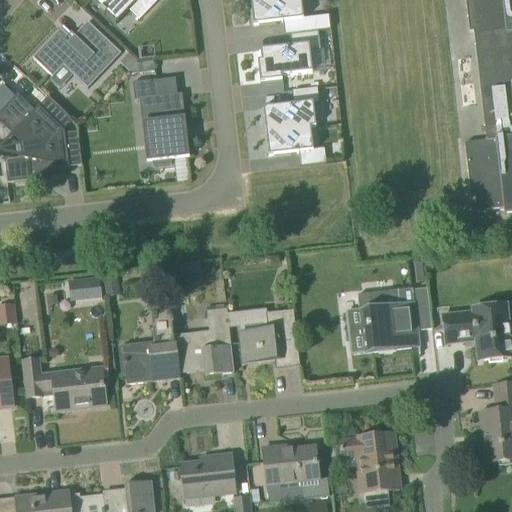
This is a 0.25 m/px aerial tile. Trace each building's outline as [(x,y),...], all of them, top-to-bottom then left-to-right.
[(89,0),(100,10),(99,12),(104,17),(105,16),(116,26),(129,12),(140,0),(144,4),(147,0),(89,0)] [(303,19),(300,0),(270,0),(251,2),(253,26),(283,23),(285,37),(290,36),(318,33),(316,18),(303,19)] [(472,213),(503,210),(504,217),(511,215),(511,0),(465,0),(469,33),(475,33),(486,123),(484,123),(484,124),(487,124),(489,142),(465,145),(471,203),(470,203),(470,208),(472,208),(472,213)] [(63,66),(73,76),(87,89),(120,55),(87,23),(74,37),(71,40),(68,37),(61,30),(53,38),(32,59),(36,63),(37,63),(52,77),(52,78),(63,66)] [(320,51),(318,33),(290,36),(291,48),(260,51),(262,62),(258,63),(260,84),(282,81),(282,77),(312,74),(310,52),(320,51)] [(137,64),(128,55),(120,64),(129,72),(137,64)] [(137,65),(130,73),(130,76),(154,73),(153,63),(137,65)] [(148,127),(152,163),(153,168),(172,166),(171,161),(187,159),(185,136),(182,137),(180,121),(177,96),(159,98),(157,82),(157,81),(143,83),(133,84),(135,102),(139,101),(152,100),(155,126),(148,127)] [(263,110),(266,134),(310,128),(310,129),(316,128),(313,105),(319,104),(317,89),(292,92),(294,106),(263,110)] [(5,161),(8,184),(34,181),(34,177),(62,174),(61,169),(81,167),(77,127),(48,99),(35,112),(18,95),(0,113),(0,115),(7,108),(24,124),(12,135),(21,143),(22,155),(18,158),(17,160),(5,161)] [(313,151),(310,129),(310,128),(266,134),(268,157),(299,154),(301,168),(326,165),(324,150),(313,151)] [(280,205),(274,205),(276,227),(307,223),(304,196),(326,193),(324,178),(278,184),(280,205)] [(416,226),(455,222),(454,206),(415,211),(416,226)] [(183,265),(167,266),(168,277),(184,275),(183,265)] [(102,278),(107,299),(120,296),(115,275),(102,278)] [(277,276),(274,288),(286,291),(289,280),(277,276)] [(84,281),(86,302),(102,300),(99,279),(84,281)] [(34,282),(16,282),(17,319),(36,319),(34,282)] [(432,331),(427,290),(358,298),(362,336),(364,356),(418,349),(419,356),(420,356),(417,333),(432,331)] [(0,325),(17,324),(15,306),(0,306),(0,325)] [(153,344),(122,347),(127,387),(180,381),(180,376),(175,337),(172,306),(149,308),(153,344)] [(472,315),(442,318),(446,346),(465,344),(465,341),(475,340),(478,363),(511,358),(511,352),(507,307),(472,311),(472,315)] [(209,333),(175,337),(180,376),(196,374),(196,368),(204,367),(205,378),(234,374),(227,311),(207,314),(209,333)] [(268,331),(239,335),(243,365),(276,361),(276,358),(282,358),(283,369),(299,367),(293,312),(266,315),(268,331)] [(0,336),(15,336),(15,326),(0,326),(0,336)] [(0,361),(0,410),(13,409),(11,397),(7,361),(0,361)] [(39,362),(23,364),(27,400),(54,397),(56,414),(106,408),(101,370),(41,377),(39,362)] [(497,414),(480,416),(485,465),(511,462),(511,385),(494,388),(497,414)] [(359,459),(363,495),(400,491),(394,436),(357,440),(357,441),(339,443),(341,461),(359,459)] [(327,481),(318,482),(314,449),(281,453),(280,449),(263,451),(267,489),(299,485),(301,501),(329,498),(327,481)] [(214,497),(236,494),(232,457),(208,460),(209,464),(180,467),(184,500),(214,497)] [(104,511),(154,511),(151,483),(124,487),(125,491),(115,493),(116,501),(104,502),(103,502),(104,511)] [(68,493),(48,495),(50,511),(104,511),(103,502),(104,502),(103,497),(69,501),(68,493)] [(0,508),(0,511),(50,511),(48,495),(15,499),(16,507),(0,508)] [(232,501),(233,511),(250,511),(249,499),(232,501)]
